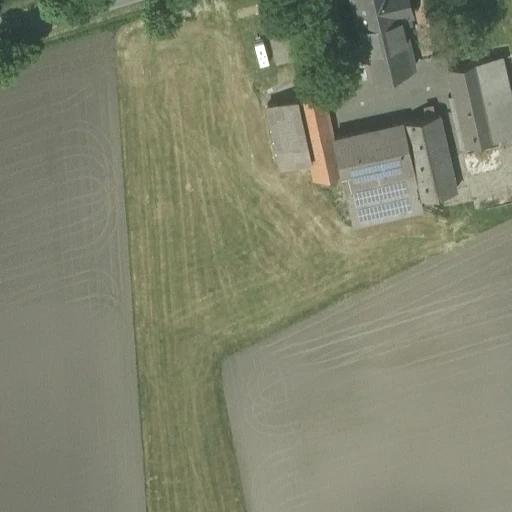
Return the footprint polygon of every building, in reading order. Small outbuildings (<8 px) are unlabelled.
[(407,0),(352,0),(370,79),(411,69),(399,19),(411,16),(407,0)] [(261,16),(247,18),(252,48),(253,48),(257,81),(272,79),(269,57),(267,57),(261,16)] [(511,56),(509,42),(449,55),(465,131),(511,121),(511,56)] [(328,83),(273,95),(286,157),(317,150),(321,171),(343,166),(353,214),(430,198),(427,185),(461,178),(444,100),(337,123),(328,83)] [(511,200),(482,206),(484,218),(511,212),(511,200)]
